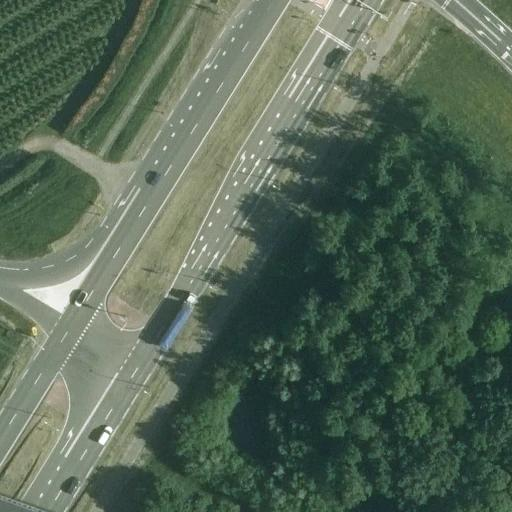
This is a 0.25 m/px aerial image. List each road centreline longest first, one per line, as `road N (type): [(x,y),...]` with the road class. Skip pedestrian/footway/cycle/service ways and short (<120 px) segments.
road 1 (primary): [(127,382),(366,0)]
road 2 (primary): [(273,0),(69,328)]
road 3 (primary): [(47,511),(127,382)]
road 4 (primary): [(69,328),(0,440)]
